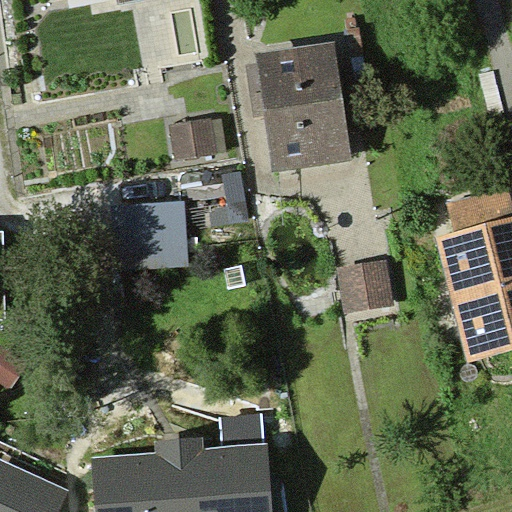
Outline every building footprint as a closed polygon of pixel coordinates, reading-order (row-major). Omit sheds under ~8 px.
[(255,67),(270,170),(343,159),(328,56),(255,67)] [(206,154),(202,129),(172,134),(176,159),(206,154)] [(114,205),(118,272),(192,267),(187,200),(114,205)] [(475,355),(511,345),(511,231),(511,232),(503,200),(447,214),(455,246),(448,248),(475,355)] [(388,262),(339,269),(346,308),(394,301),(390,273),(388,262)] [(1,343),(0,344),(0,382),(13,390),(31,363),(1,343)] [(156,455),(92,459),(96,511),(273,511),(268,446),(205,451),(204,439),(155,442),(156,455)] [(0,460),(0,511),(62,511),(71,492),(0,460)]
